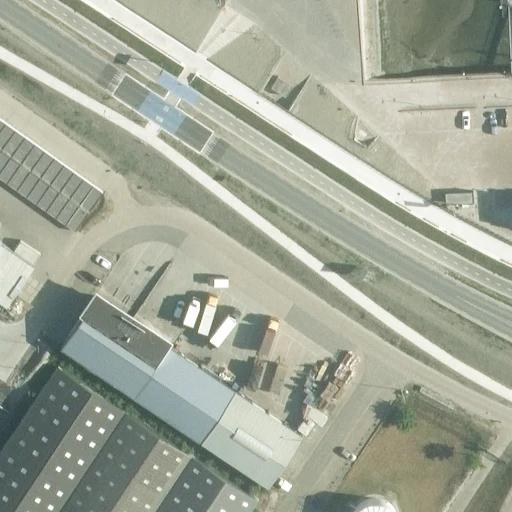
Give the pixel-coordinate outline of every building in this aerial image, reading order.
[(284,96),(291,85),(276,76),(269,87),(284,96)] [(14,130),(4,123),(0,128),(0,149),(14,130)] [(24,137),(14,130),(0,149),(10,156),(24,137)] [(33,144),(24,137),(10,156),(20,163),(33,144)] [(43,151),(33,144),(20,163),(29,170),(43,151)] [(0,170),(10,156),(0,149),(0,170)] [(53,158),(43,151),(29,170),(39,177),(53,158)] [(20,163),(10,156),(0,170),(0,178),(6,183),(20,163)] [(62,164),(53,158),(39,177),(49,184),(62,164)] [(29,170),(20,163),(6,183),(15,190),(29,170)] [(72,171),(62,164),(49,184),(58,191),(72,171)] [(39,177),(29,170),(15,190),(25,196),(39,177)] [(82,178),(72,171),(58,191),(68,198),(82,178)] [(49,184),(39,177),(25,196),(35,203),(49,184)] [(92,185),(82,178),(68,198),(78,205),(92,185)] [(58,191),(49,184),(35,203),(45,210),(58,191)] [(101,192),(92,185),(78,205),(88,211),(101,192)] [(68,198),(58,191),(45,210),(54,217),(68,198)] [(78,205),(68,198),(54,217),(64,224),(78,205)] [(88,211),(78,205),(64,224),(74,231),(88,211)] [(19,241),(12,251),(32,264),(37,256),(39,254),(19,241)] [(0,300),(5,304),(32,264),(12,251),(0,242),(0,300)] [(267,484),(300,434),(233,389),(234,389),(94,295),(60,346),(200,440),(200,439),(267,484)] [(57,365),(0,450),(0,511),(248,511),(257,498),(57,365)] [(394,511),(392,508),(389,504),(385,502),(381,500),(377,499),(372,498),(368,499),(363,500),(359,503),(356,506),(353,509),(351,511),(394,511)]
